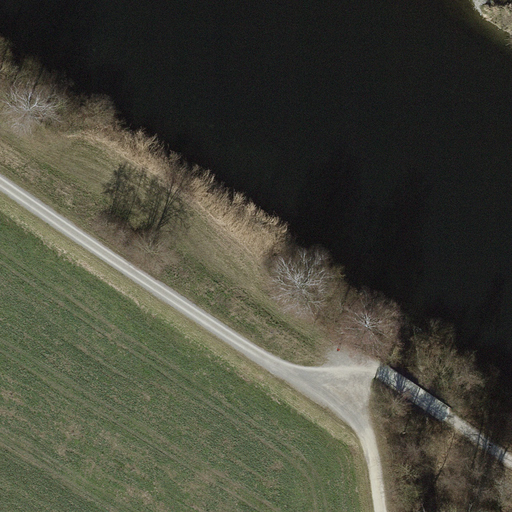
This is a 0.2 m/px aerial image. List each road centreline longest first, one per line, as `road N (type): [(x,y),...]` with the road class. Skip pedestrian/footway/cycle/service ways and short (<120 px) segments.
road 1 (track): [(0,178),(284,368),(319,386),(366,372),(386,375),(511,460)]
road 2 (track): [(319,386),(362,417),(381,511)]
